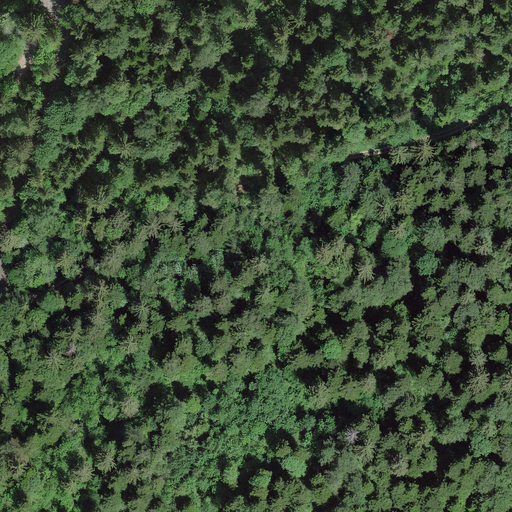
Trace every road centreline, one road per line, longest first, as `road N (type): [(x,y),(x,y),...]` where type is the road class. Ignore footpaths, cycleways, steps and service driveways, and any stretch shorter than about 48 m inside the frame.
road 1 (track): [(0,304),(44,295),(240,188),(350,154),(428,143),(511,104)]
road 2 (track): [(277,0),(178,68),(120,124),(36,247),(0,278)]
road 3 (unclassified): [(51,0),(62,50),(0,258)]
road 4 (track): [(0,132),(33,58),(44,0)]
